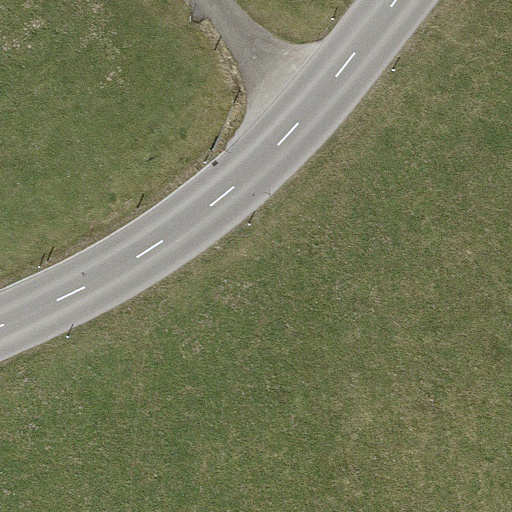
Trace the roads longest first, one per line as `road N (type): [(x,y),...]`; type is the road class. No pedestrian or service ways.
road 1 (tertiary): [(402,0),(307,120),(214,214),(88,294),(0,334)]
road 2 (track): [(307,120),(210,0)]
